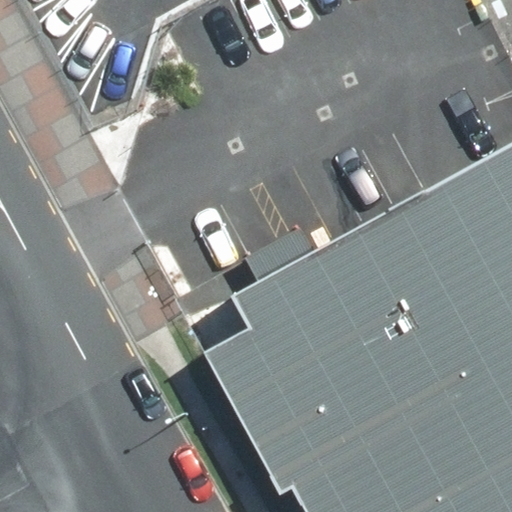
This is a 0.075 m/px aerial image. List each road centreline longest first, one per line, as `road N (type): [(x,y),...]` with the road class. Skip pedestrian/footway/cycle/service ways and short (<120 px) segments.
road 1 (residential): [(28,273),(114,441)]
road 2 (residential): [(0,503),(114,441)]
